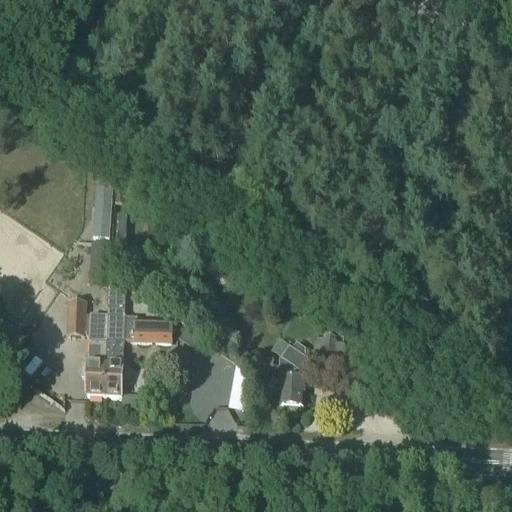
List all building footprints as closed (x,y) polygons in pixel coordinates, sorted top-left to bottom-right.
[(91,279),(90,286),(107,286),(107,272),(99,271),(91,279)] [(68,334),(67,340),(76,340),(79,341),(83,341),(89,341),(90,320),(84,319),(85,308),(84,308),(84,303),(72,302),(72,307),(69,307),(68,334)] [(83,370),(82,381),(88,382),(87,401),(104,402),(108,322),(109,320),(90,320),(89,341),(89,354),(88,370),(83,370)] [(108,322),(104,402),(121,402),(123,362),(124,348),(173,349),(174,325),(140,324),(140,322),(125,321),(109,320),(108,322)] [(314,342),(314,355),(322,355),(321,382),(342,383),(344,346),(337,346),(337,343),(334,343),(334,334),(324,334),(323,343),(314,342)] [(306,362),(306,353),(297,347),(293,353),(290,351),(282,363),(281,365),(281,366),(281,368),(281,372),(280,410),(287,411),(287,413),(296,413),(296,411),(304,411),(305,373),(310,365),(306,362)] [(351,351),(349,378),(360,379),(362,352),(351,351)] [(153,420),(155,403),(125,401),(124,418),(153,420)]
